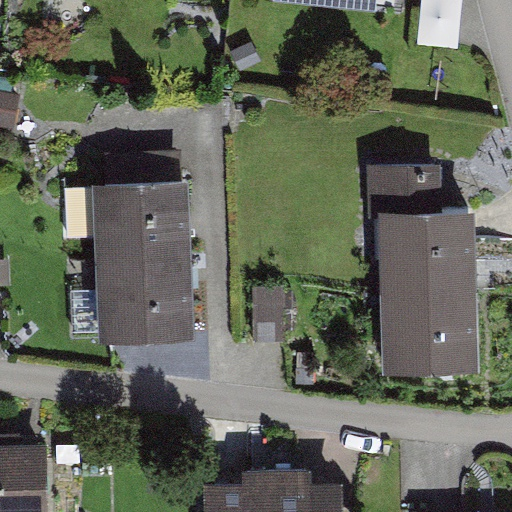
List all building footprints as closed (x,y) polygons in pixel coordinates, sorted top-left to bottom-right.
[(427,0),(427,43),(466,43),(466,0),(427,0)] [(99,252),(193,247),(190,168),(95,172),(99,252)] [(382,281),(477,277),(474,195),(379,199),(382,281)] [(99,252),(102,331),(197,327),(193,247),(99,252)] [(382,281),(385,363),(480,359),(477,277),(382,281)] [(53,511),(53,448),(0,448),(0,511),(53,511)] [(205,474),(205,511),(342,511),(341,469),(314,470),(313,457),(242,459),(243,472),(205,474)]
